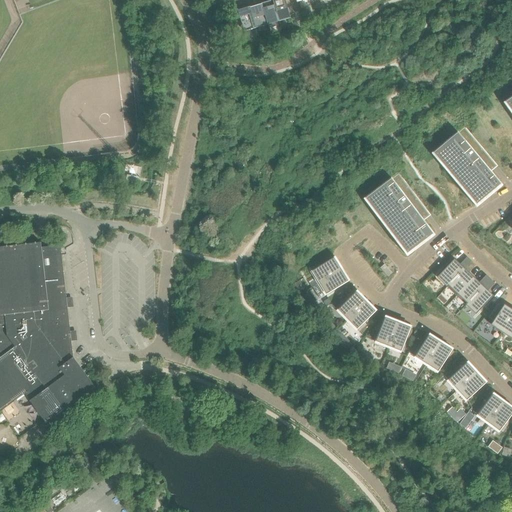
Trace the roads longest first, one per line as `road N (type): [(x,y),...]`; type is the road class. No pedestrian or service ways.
road 1 (unclassified): [(395,511),(309,423),(233,379),(164,352),(169,234)]
road 2 (residential): [(511,394),(456,337),(387,303),(408,269),(455,231)]
road 3 (unclassified): [(169,234),(203,63),(185,0)]
